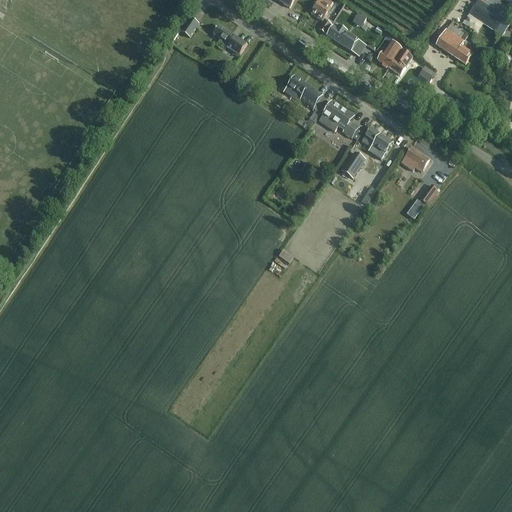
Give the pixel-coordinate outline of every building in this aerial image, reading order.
[(274,0),(290,9),(294,0),(274,0)] [(320,0),(319,2),(311,15),(323,23),(328,15),(327,15),(331,10),(330,9),(333,5),(325,0),(320,0)] [(474,1),(465,15),(496,34),(505,20),(474,1)] [(199,26),(191,20),(181,33),(190,39),(199,26)] [(326,22),(319,31),(325,35),(331,26),(326,22)] [(221,40),(219,43),(240,56),(247,45),(219,27),(213,35),(221,40)] [(333,28),(327,37),(339,45),(359,58),(366,47),(347,34),(348,33),(339,27),(337,30),(333,28)] [(436,47),(454,58),(465,66),(473,55),(462,47),(464,43),(447,32),(436,47)] [(389,69),(402,51),(404,47),(399,42),(396,46),(391,43),(384,53),(378,61),(383,65),(382,67),(386,70),(388,69),(389,69)] [(402,51),(389,69),(400,77),(413,60),(401,52),(402,51)] [(230,62),(225,69),(229,72),(234,65),(230,62)] [(430,84),(435,76),(430,73),(425,80),(430,84)] [(295,78),(288,88),(288,89),(285,93),(300,104),(301,102),(319,115),(320,112),(327,101),(322,99),(323,98),(295,78)] [(323,117),(319,123),(335,133),(339,128),(345,132),(343,134),(352,140),(356,143),(363,133),(359,130),(359,129),(351,124),(354,119),(332,104),(323,117)] [(306,122),(302,128),(309,133),(313,127),(306,122)] [(371,129),(362,143),(371,149),(369,153),(381,162),(385,156),(393,144),(371,129)] [(406,158),(401,165),(414,173),(417,169),(422,172),(429,162),(411,150),(406,158)] [(366,162),(355,154),(342,173),(353,180),(366,162)] [(361,170),(358,178),(366,181),(369,172),(361,170)] [(421,202),(427,206),(438,192),(432,187),(421,202)] [(418,202),(407,216),(415,222),(425,207),(418,202)] [(283,247),(279,253),(287,258),(291,253),(283,247)]
